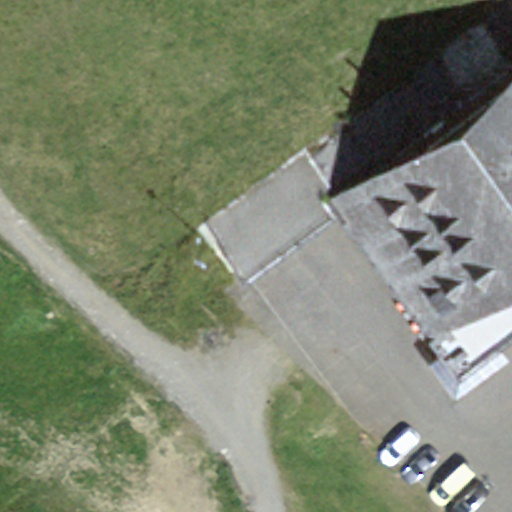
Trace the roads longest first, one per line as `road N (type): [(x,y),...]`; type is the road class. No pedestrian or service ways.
road 1 (track): [(0,201),(125,334),(228,395),(321,314)]
road 2 (track): [(269,511),(228,395)]
